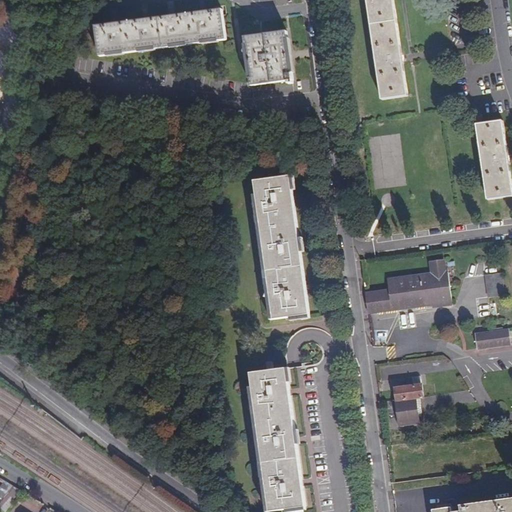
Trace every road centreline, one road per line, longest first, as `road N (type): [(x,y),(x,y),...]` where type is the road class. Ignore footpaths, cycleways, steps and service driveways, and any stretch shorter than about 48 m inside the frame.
road 1 (residential): [(308,0),(383,511)]
road 2 (residential): [(213,511),(0,362)]
road 3 (residential): [(0,179),(60,0)]
